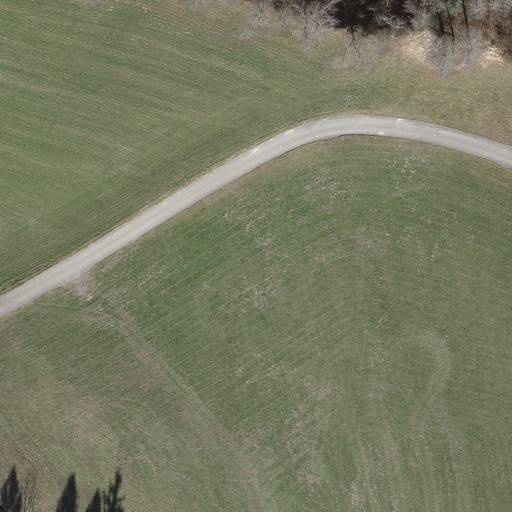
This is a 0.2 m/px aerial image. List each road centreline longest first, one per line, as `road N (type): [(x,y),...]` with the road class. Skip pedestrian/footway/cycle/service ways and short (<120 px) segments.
road 1 (track): [(511,157),(408,130),(317,131),(279,145),(0,307)]
road 2 (track): [(69,269),(115,344),(161,511)]
